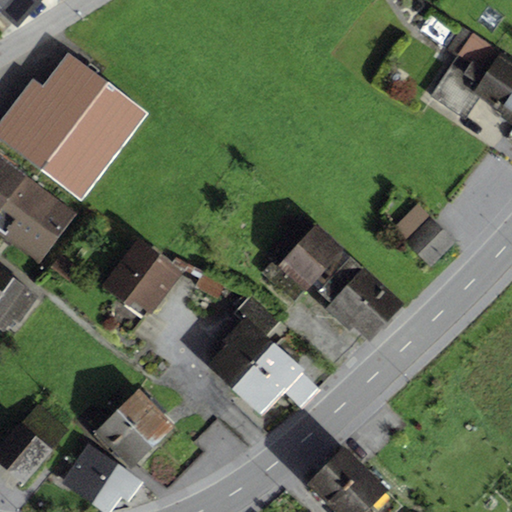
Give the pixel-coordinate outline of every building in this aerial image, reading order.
[(0,0),(0,8),(1,10),(18,25),(40,0),(0,0)] [(511,66),(500,58),(501,56),(462,30),(449,49),(460,56),(438,90),(467,109),(477,94),(481,96),(511,117),(511,66)] [(81,202),(147,115),(68,54),(2,141),(81,202)] [(477,94),(467,109),(438,90),(433,98),(466,119),(481,96),(477,94)] [(0,231),(38,261),(73,215),(0,160),(0,231)] [(396,229),(410,243),(430,222),(432,220),(419,207),(396,229)] [(264,273),(295,301),(312,282),(322,291),(350,261),(350,260),(305,218),(270,257),(275,261),(264,273)] [(410,243),(431,264),(451,243),(430,222),(410,243)] [(108,316),(131,334),(177,274),(139,246),(107,287),(121,298),(108,316)] [(62,259),(54,268),(66,277),(73,269),(74,268),(62,259)] [(370,340),(401,306),(350,261),(322,291),(320,293),(333,306),(341,313),(354,325),(370,340)] [(66,277),(70,280),(77,272),(73,269),(66,277)] [(12,317),(20,323),(37,298),(0,271),(0,328),(2,330),(12,317)] [(203,278),(198,287),(216,297),(221,287),(203,278)] [(232,347),(214,366),(235,386),(272,348),(263,339),(279,322),(251,297),(235,314),(243,321),(225,341),(232,347)] [(349,331),(354,325),(341,313),(336,319),(349,331)] [(305,404),(316,393),(299,376),(301,374),(291,366),(285,360),(272,348),(235,386),(263,412),(287,387),(305,404)] [(291,366),(296,361),(290,355),(285,360),(291,366)] [(148,405),(137,393),(118,412),(151,446),(171,428),(160,417),(153,410),(157,406),(153,401),(148,405)] [(160,417),(164,413),(157,406),(153,410),(160,417)] [(0,453),(0,461),(23,482),(66,430),(38,407),(0,453)] [(114,448),(131,465),(151,446),(118,412),(108,421),(101,413),(91,423),(98,431),(93,435),(110,452),(114,448)] [(140,484),(88,448),(64,481),(83,495),(105,509),(117,492),(127,500),(140,484)] [(310,486),(336,511),(395,511),(401,507),(344,451),(310,486)]
